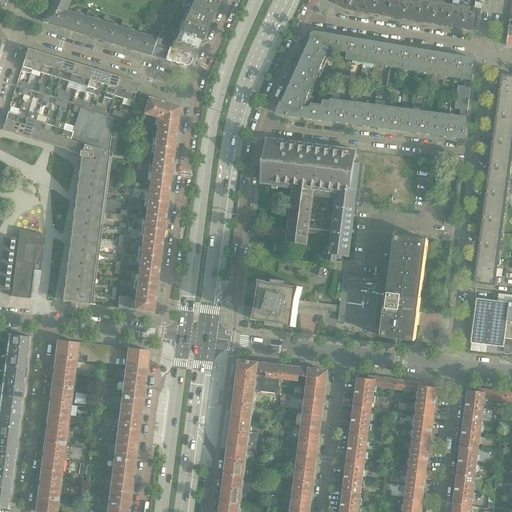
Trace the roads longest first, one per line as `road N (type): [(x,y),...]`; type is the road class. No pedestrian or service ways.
road 1 (primary): [(206,303),(234,120),(284,0)]
road 2 (primary): [(257,0),(218,96),(189,285)]
road 3 (residential): [(476,152),(258,126)]
road 4 (residential): [(476,152),(452,365)]
road 5 (residential): [(196,85),(171,271),(189,285)]
road 6 (residential): [(38,320),(56,177),(46,165),(0,150)]
road 7 (residential): [(206,303),(235,285),(258,126)]
road 8 (residential): [(22,511),(48,321)]
road 9 (residential): [(196,85),(17,30)]
road 10 (residential): [(306,17),(488,53)]
road 11 (residential): [(344,352),(322,511)]
road 12 (residential): [(452,365),(439,511)]
road 13 (residential): [(202,338),(344,352)]
road 14 (primary): [(178,371),(161,511)]
road 15 (residential): [(182,336),(48,321)]
road 16 (residential): [(208,511),(222,412),(196,390)]
road 17 (primary): [(181,511),(196,390)]
road 18 (residential): [(155,392),(140,511)]
